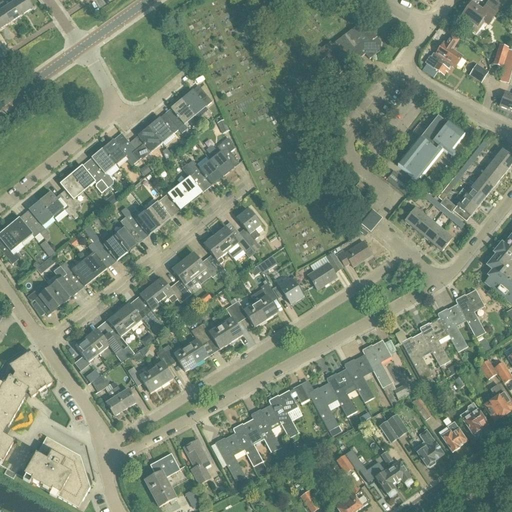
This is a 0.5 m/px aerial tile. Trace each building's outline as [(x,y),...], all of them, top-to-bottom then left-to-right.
[(19,0),(13,4),(21,17),(32,10),(25,0),(19,0)] [(486,7),(496,15),(505,3),(499,0),(487,0),(490,2),(486,7)] [(21,17),(13,4),(6,8),(3,3),(0,4),(0,9),(10,25),(21,17)] [(496,15),(486,7),(482,13),(472,5),(466,12),(468,14),(464,18),(469,22),(465,27),(476,35),(485,23),(488,26),(496,15)] [(0,31),(10,25),(0,9),(0,31)] [(380,52),(381,44),(375,36),(376,34),(373,31),(371,31),(364,21),(332,45),(330,43),(315,54),(315,58),(317,61),(321,61),(327,56),(327,62),(331,68),(337,69),(334,71),(337,76),(344,72),(365,55),(369,60),(380,52)] [(430,53),(422,62),(427,65),(438,72),(439,73),(459,41),(451,35),(447,41),(446,41),(435,55),(430,53)] [(501,68),(508,49),(500,46),(494,66),(501,68)] [(456,69),(463,58),(453,51),(439,73),(444,77),(451,66),(456,69)] [(508,85),(511,71),(511,52),(508,51),(503,73),(500,82),(508,85)] [(433,79),(438,72),(427,65),(423,72),(433,79)] [(481,85),(488,73),(476,66),(469,77),(481,85)] [(200,87),(206,83),(201,76),(195,80),(200,87)] [(198,87),(181,101),(195,117),(212,103),(203,93),(198,87)] [(511,96),(504,94),(499,108),(511,112),(511,96)] [(181,101),(165,115),(178,131),(181,135),(187,130),(184,127),(195,117),(181,101)] [(205,111),(210,119),(220,113),(215,105),(205,111)] [(162,145),(178,131),(165,115),(149,129),(162,145)] [(195,126),(206,125),(206,117),(195,117),(195,126)] [(451,153),(453,152),(464,138),(447,125),(446,126),(437,118),(397,168),(413,181),(442,146),(451,153)] [(222,136),(229,132),(224,121),(217,124),(222,136)] [(145,159),(162,145),(149,129),(132,143),(130,145),(135,151),(137,149),(145,159)] [(189,143),(195,137),(192,134),(186,139),(189,143)] [(113,142),(102,151),(116,167),(126,158),(129,161),(127,163),(131,167),(138,162),(132,155),(136,152),(135,151),(130,145),(125,139),(122,142),(118,138),(113,142)] [(185,139),(179,143),(183,148),(188,143),(185,139)] [(223,179),(239,166),(230,154),(235,150),(228,139),(217,148),(221,153),(210,162),(223,179)] [(475,153),(479,156),(486,147),(482,144),(475,153)] [(107,174),(116,167),(102,151),(92,160),(97,166),(92,170),(109,190),(112,187),(113,186),(113,182),(107,174)] [(494,161),(507,172),(511,165),(511,160),(501,152),(494,161)] [(471,165),(479,156),(475,153),(467,162),(469,164),(471,165)] [(223,179),(210,162),(200,170),(193,161),(187,166),(207,192),(223,179)] [(491,165),(487,170),(500,181),(507,172),(494,161),(491,165)] [(471,165),(469,164),(467,162),(460,172),(463,175),(471,165)] [(144,178),(151,173),(146,166),(139,171),(144,178)] [(191,204),(207,192),(187,166),(182,170),(189,179),(178,188),(191,204)] [(109,190),(92,170),(87,174),(82,168),(71,177),(85,193),(95,184),(96,186),(95,188),(101,196),(109,190)] [(492,190),(500,181),(487,170),(479,180),(492,190)] [(405,197),(405,196),(412,187),(394,172),(386,182),(405,197)] [(456,184),(463,175),(460,172),(452,181),(456,184)] [(74,202),(85,193),(71,177),(61,186),(65,192),(60,196),(75,214),(76,214),(77,213),(76,211),(79,208),(76,205),(74,202)] [(485,200),(492,190),(479,180),(472,189),(485,200)] [(449,193),(456,184),(452,181),(445,190),(449,193)] [(367,190),(359,184),(356,189),(363,195),(367,190)] [(175,217),(191,204),(178,188),(162,200),(175,217)] [(478,209),(485,200),(472,189),(468,194),(463,190),(458,196),(462,197),(478,209)] [(441,202),(449,193),(445,190),(437,199),(441,202)] [(121,191),(115,194),(117,200),(123,197),(121,191)] [(75,214),(60,196),(55,200),(51,194),(40,203),(53,219),(64,210),(71,218),(72,217),(75,220),(78,217),(76,214),(75,214)] [(426,195),(423,199),(429,204),(433,200),(426,195)] [(462,197),(458,196),(456,198),(461,203),(457,208),(453,213),(458,217),(461,212),(470,219),(478,209),(462,197)] [(159,229),(175,217),(162,200),(146,213),(159,229)] [(43,227),(53,219),(40,203),(29,212),(34,218),(29,222),(44,240),(49,235),(43,227)] [(436,209),(442,215),(445,211),(439,206),(436,209)] [(413,231),(424,218),(414,210),(403,223),(413,231)] [(254,242),(260,237),(256,232),(261,228),(247,211),(236,220),(245,231),(239,235),(250,249),(256,244),(254,242)] [(382,219),(372,211),(369,216),(379,224),(382,219)] [(451,216),(445,211),(442,215),(448,220),(451,216)] [(143,242),(159,229),(146,213),(131,225),(130,226),(143,242)] [(375,228),(379,224),(369,216),(365,220),(375,228)] [(422,239),(433,225),(424,218),(413,231),(422,239)] [(130,226),(131,225),(125,219),(120,223),(125,230),(114,238),(127,255),(143,242),(130,226)] [(44,240),(29,222),(24,226),(20,220),(9,229),(22,245),(32,236),(35,239),(39,244),(44,240)] [(361,225),(370,233),(375,228),(365,220),(361,225)] [(455,225),(461,230),(464,226),(458,221),(455,225)] [(432,246),(443,233),(433,225),(422,239),(432,246)] [(22,245),(9,229),(0,236),(0,241),(3,244),(0,246),(0,251),(8,261),(12,266),(20,259),(17,254),(24,248),(22,245)] [(250,249),(239,235),(234,240),(225,230),(215,238),(228,254),(232,260),(242,251),(245,254),(250,249)] [(441,254),(452,241),(443,233),(432,246),(441,254)] [(127,255),(114,238),(112,235),(101,243),(96,236),(90,240),(93,244),(111,268),(127,255)] [(228,254),(215,238),(214,237),(207,241),(208,243),(204,246),(212,257),(207,261),(218,275),(224,271),(220,267),(223,264),(223,262),(222,259),(228,254)] [(72,249),(79,243),(75,238),(68,244),(72,249)] [(511,239),(504,249),(501,247),(495,254),(498,256),(489,267),(494,272),(485,283),(511,304),(511,239)] [(45,242),(40,247),(48,258),(54,254),(45,242)] [(95,280),(111,268),(93,244),(88,248),(93,255),(82,264),(95,280)] [(336,258),(342,268),(343,267),(344,269),(350,265),(353,269),(371,257),(363,244),(345,256),(343,253),(337,257),(336,258)] [(342,268),(336,258),(333,254),(327,259),(326,258),(310,268),(314,274),(308,278),(317,292),(336,280),(333,276),(343,270),(342,268)] [(218,275),(207,261),(202,266),(193,255),(183,264),(196,280),(206,272),(212,280),(218,275)] [(271,258),(256,268),(260,273),(262,276),(276,266),(271,258)] [(95,280),(82,264),(72,272),(66,264),(60,268),(80,293),(95,280)] [(185,289),(196,280),(183,264),(172,272),(180,283),(175,287),(186,301),(191,296),(185,289)] [(47,272),(42,266),(41,267),(37,270),(36,271),(41,277),(47,272)] [(63,306),(80,293),(60,268),(53,273),(60,282),(50,289),(63,306)] [(256,268),(250,272),(254,278),(260,273),(256,268)] [(274,279),(268,283),(269,284),(278,298),(284,294),(291,306),(302,299),(296,288),(298,286),(295,280),(292,282),(281,289),(275,280),(274,279)] [(186,301),(175,287),(170,291),(161,281),(151,289),(164,306),(169,301),(172,305),(177,301),(180,305),(186,301)] [(277,315),(270,303),(276,299),(267,285),(260,289),(261,291),(251,298),(255,305),(255,306),(266,322),(277,315)] [(47,319),(63,306),(50,289),(40,297),(36,292),(27,299),(31,305),(34,302),(35,304),(33,306),(42,318),(44,315),(47,319)] [(153,314),(164,306),(151,289),(140,298),(148,308),(143,313),(154,326),(159,322),(153,314)] [(483,336),(471,314),(483,307),(475,292),(455,303),(457,307),(465,322),(475,340),(483,336)] [(203,298),(207,303),(211,299),(207,294),(203,298)] [(266,322),(255,306),(243,313),(237,303),(235,300),(229,303),(232,307),(231,307),(241,322),(246,318),(254,330),(266,322)] [(129,307),(118,315),(131,331),(141,323),(148,331),(154,326),(143,313),(137,317),(129,307)] [(235,325),(241,322),(231,307),(225,311),(231,320),(220,327),(231,344),(242,337),(235,325)] [(465,322),(457,307),(437,317),(439,321),(448,336),(447,337),(457,354),(466,350),(454,328),(465,322)] [(120,340),(131,331),(118,315),(108,323),(116,334),(111,339),(122,352),(127,348),(120,340)] [(447,337),(448,336),(439,321),(419,331),(421,335),(430,350),(429,350),(439,369),(448,364),(436,343),(447,337)] [(231,344),(220,327),(209,334),(203,325),(197,329),(207,344),(213,340),(220,351),(231,344)] [(201,347),(207,344),(197,329),(191,333),(197,342),(186,350),(197,366),(208,358),(201,347)] [(97,332),(86,341),(99,357),(109,349),(116,357),(122,352),(111,339),(105,343),(97,332)] [(429,350),(430,350),(421,335),(401,345),(421,383),(430,378),(418,357),(429,350)] [(89,365),(99,357),(86,341),(76,349),(83,358),(74,366),(80,375),(84,371),(89,377),(95,373),(89,365)] [(391,386),(379,364),(391,358),(382,342),(362,353),(364,357),(372,372),(382,391),(383,390),(392,408),(397,405),(391,393),(395,390),(393,385),(391,386)] [(197,366),(186,350),(175,357),(168,347),(162,351),(172,366),(178,362),(185,373),(197,366)] [(166,370),(172,366),(162,351),(156,355),(162,365),(151,372),(162,388),(173,381),(166,370)] [(136,364),(143,359),(139,353),(133,358),(136,364)] [(31,400),(52,385),(31,355),(10,369),(1,385),(0,384),(0,466),(79,510),(95,482),(85,447),(40,422),(19,410),(28,394),(31,400)] [(372,372),(364,357),(344,368),(346,371),(355,386),(354,386),(364,405),(373,400),(361,378),(372,372)] [(488,382),(497,376),(488,362),(479,368),(488,382)] [(504,385),(511,380),(511,378),(503,364),(494,369),(504,385)] [(446,378),(458,370),(455,365),(443,373),(446,378)] [(162,388),(151,372),(140,379),(133,369),(128,373),(138,388),(143,384),(150,395),(162,388)] [(354,386),(355,386),(346,371),(326,381),(328,385),(337,401),(346,419),(355,414),(343,392),(354,386)] [(95,389),(106,382),(103,377),(92,384),(95,389)] [(98,394),(109,387),(106,382),(95,389),(98,394)] [(328,385),(314,393),(308,382),(300,386),(308,401),(310,400),(328,433),(329,433),(332,439),(342,434),(339,428),(337,428),(326,407),(337,401),(328,385)] [(301,405),(308,401),(300,386),(293,390),(301,405)] [(397,392),(401,400),(413,393),(409,386),(397,392)] [(500,420),(508,415),(508,414),(511,410),(511,408),(500,391),(497,387),(490,391),(493,396),(496,400),(484,408),(494,423),(499,419),(500,420)] [(113,391),(125,411),(136,404),(128,391),(122,394),(118,388),(113,391)] [(115,418),(125,411),(113,391),(108,394),(112,401),(106,404),(115,418)] [(298,437),(286,415),(298,409),(289,392),(268,403),(270,407),(279,422),(289,441),(298,437)] [(425,422),(430,419),(416,401),(412,404),(425,422)] [(476,438),(480,436),(480,432),(479,429),(485,424),(473,405),(467,409),(467,413),(460,418),(472,437),(476,438)] [(267,429),(279,422),(270,407),(251,417),(253,421),(261,437),(271,455),(279,451),(267,429)] [(387,423),(397,439),(408,432),(397,416),(387,423)] [(452,426),(447,420),(443,423),(447,429),(439,435),(452,455),(459,450),(458,448),(466,443),(454,424),(452,426)] [(261,437),(253,421),(233,431),(235,435),(243,451),(253,469),(261,464),(250,443),(261,437)] [(390,444),(397,439),(387,423),(379,429),(390,444)] [(372,434),(376,432),(370,424),(366,426),(372,434)] [(429,470),(434,466),(434,463),(443,457),(427,433),(420,438),(424,444),(414,451),(426,469),(429,470)] [(232,457),(243,451),(235,435),(215,446),(235,483),(243,478),(232,457)] [(199,486),(211,479),(206,469),(210,467),(208,462),(197,442),(183,449),(194,469),(191,471),(199,486)] [(381,457),(384,462),(390,458),(387,453),(381,457)] [(159,508),(176,499),(166,480),(180,471),(171,455),(151,467),(155,476),(145,482),(159,508)] [(345,476),(347,475),(354,470),(351,465),(345,456),(336,463),(345,476)] [(387,466),(393,462),(390,458),(384,462),(387,466)] [(357,474),(359,472),(362,470),(356,461),(351,465),(354,470),(357,474)] [(259,478),(268,473),(263,464),(254,469),(259,478)] [(390,480),(394,487),(401,483),(402,485),(403,485),(406,489),(413,485),(409,480),(410,480),(399,464),(392,469),(397,476),(390,480)] [(397,476),(392,469),(385,473),(380,466),(371,473),(376,480),(375,480),(389,500),(396,495),(393,491),(394,491),(392,489),(394,487),(390,480),(397,476)] [(361,493),(352,481),(345,486),(351,495),(333,507),(336,511),(358,511),(361,510),(361,509),(369,503),(361,493)] [(309,511),(316,511),(320,509),(309,493),(300,499),(309,511)] [(199,507),(195,500),(188,504),(192,511),(199,507)]
